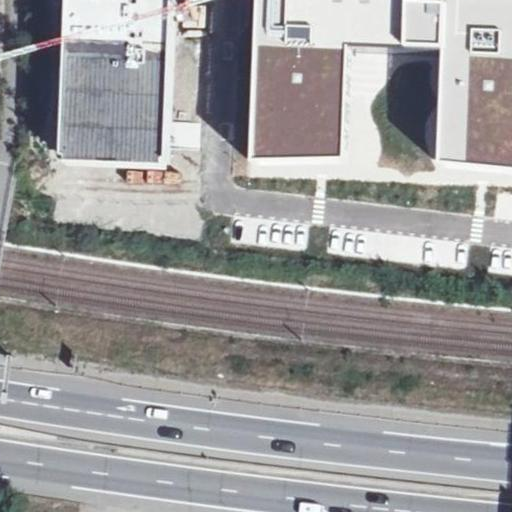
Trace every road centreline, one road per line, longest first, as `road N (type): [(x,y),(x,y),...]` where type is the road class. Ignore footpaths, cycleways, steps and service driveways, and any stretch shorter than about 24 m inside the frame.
road 1 (trunk): [(511,463),(0,398)]
road 2 (trunk): [(0,459),(398,511)]
